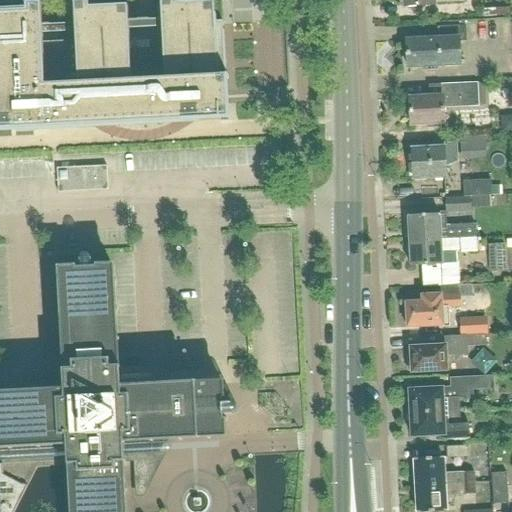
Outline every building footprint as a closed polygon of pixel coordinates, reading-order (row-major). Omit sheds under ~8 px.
[(0,13),(0,131),(33,130),(32,118),(103,114),(103,115),(106,117),(111,119),(116,122),(121,123),(126,125),(132,126),(138,126),(143,126),(149,126),(154,125),(160,123),(165,121),(168,120),(168,123),(220,120),(219,92),(226,91),(222,22),(215,22),(214,3),(176,4),(175,0),(160,0),(165,80),(132,81),(128,7),(89,9),(89,3),(74,3),(76,42),(43,43),(41,5),(26,6),(27,12),(0,13)] [(403,0),(404,8),(435,6),(434,0),(403,0)] [(460,65),(460,51),(458,27),(437,28),(438,40),(406,42),(407,68),(424,67),(426,71),(437,71),(438,66),(460,65)] [(484,83),(461,84),(429,86),(430,98),(409,99),(410,125),(426,125),(428,129),(440,128),(442,124),(444,124),(444,109),(486,107),(484,83)] [(413,180),(446,178),(446,168),(458,163),(457,143),(444,144),(444,148),(412,150),(413,180)] [(57,169),(58,193),(108,191),(107,167),(57,169)] [(463,181),(464,197),(489,196),(489,197),(492,197),(491,180),(463,181)] [(490,208),(489,197),(489,196),(464,197),(464,198),(445,199),(446,214),(472,212),(472,208),(490,208)] [(446,215),(441,216),(441,215),(408,217),(408,220),(407,220),(408,230),(409,230),(409,242),(470,239),(470,238),(476,238),(475,224),(447,226),(446,215)] [(470,239),(409,242),(410,253),(409,253),(410,264),(411,264),(411,267),(427,266),(428,286),(453,285),(452,265),(443,266),(443,252),(471,250),(470,239)] [(0,511),(16,511),(38,468),(68,467),(70,511),(129,511),(127,462),(140,461),(154,460),(153,444),(212,440),(212,438),(218,438),(226,429),(225,422),(227,422),(227,417),(233,416),(234,416),(235,415),(236,415),(237,414),(238,413),(239,411),(239,410),(239,409),(238,407),(238,406),(237,405),(236,404),(234,404),(233,403),(226,404),(226,398),(224,398),(223,391),(214,384),(209,384),(208,382),(144,385),(143,368),(121,369),(116,281),(114,281),(113,267),(98,268),(98,265),(93,265),(92,259),(92,258),(91,257),(91,255),(90,254),(88,254),(87,253),(86,253),(84,254),(83,254),(82,255),(81,256),(80,257),(80,259),(80,266),(74,267),(74,269),(60,270),(61,284),(58,284),(64,389),(0,392),(0,511)] [(462,308),(461,296),(461,286),(440,287),(441,295),(422,296),(423,303),(406,304),(407,317),(406,318),(406,325),(408,327),(408,329),(449,326),(448,312),(443,312),(443,309),(462,308)] [(463,324),(463,337),(468,336),(485,335),(484,323),(463,324)] [(468,336),(463,337),(445,337),(446,347),(411,348),(411,358),(408,358),(408,371),(412,371),(412,373),(448,372),(448,358),(469,357),(468,336)] [(494,376),(472,377),(451,378),(451,388),(409,391),(410,414),(460,412),(459,400),(474,399),(473,390),(494,389),(494,376)] [(460,426),(460,412),(410,414),(412,438),(445,436),(445,440),(470,438),(469,425),(460,426)] [(468,458),(468,446),(446,447),(447,458),(468,458)] [(416,487),(475,484),(475,473),(445,474),(444,458),(415,460),(415,464),(413,464),(414,475),(416,474),(416,487)] [(509,504),(507,474),(491,475),(493,505),(509,504)] [(475,484),(416,487),(417,511),(446,511),(446,496),(476,495),(475,484)]
